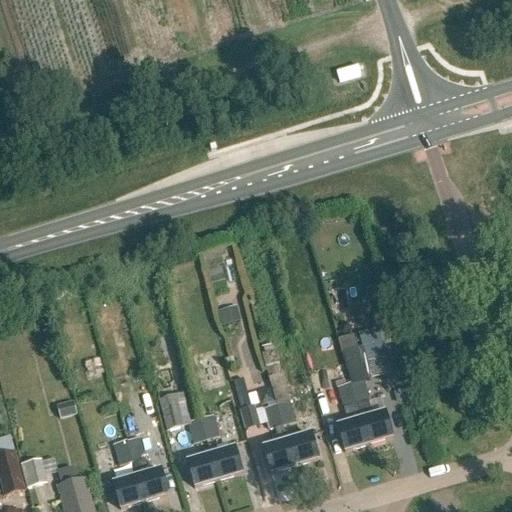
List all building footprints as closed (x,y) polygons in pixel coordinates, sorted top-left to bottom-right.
[(358,68),(336,75),(339,85),(361,79),(358,68)] [(295,274),(315,271),(313,255),(292,259),(295,274)] [(236,309),(219,313),(224,328),(240,323),(236,309)] [(342,324),(337,333),(346,338),(351,328),(342,324)] [(339,342),(343,355),(342,355),(351,387),(350,387),(368,448),(392,441),(385,416),(373,419),(369,405),(363,383),(371,381),(362,350),(358,351),(355,338),(339,342)] [(275,408),(281,431),(296,426),(274,344),(263,347),(265,354),(261,355),(275,408)] [(234,384),(242,412),(240,412),(245,432),(260,428),(255,408),(251,410),(243,381),(234,384)] [(368,448),(350,387),(336,391),(342,413),(344,412),(348,427),(337,430),(345,455),(368,448)] [(393,394),(396,405),(410,402),(407,391),(393,394)] [(60,422),(76,417),(70,396),(54,401),(60,422)] [(192,449),(206,444),(200,423),(190,426),(182,397),(159,403),(167,433),(186,428),(192,449)] [(269,435),(281,431),(275,408),(262,413),(269,435)] [(200,423),(206,444),(219,441),(213,419),(200,423)] [(310,438),(287,444),(294,470),(318,463),(310,438)] [(139,440),(127,444),(133,466),(145,463),(139,440)] [(133,466),(127,444),(112,448),(118,470),(133,466)] [(271,477),(294,470),(287,444),(263,451),(271,477)] [(234,452),(210,459),(218,484),(242,477),(234,452)] [(25,493),(14,454),(0,458),(0,480),(5,499),(25,493)] [(194,491),(218,484),(210,459),(187,465),(194,491)] [(26,492),(47,487),(41,463),(21,468),(26,492)] [(160,473),(149,476),(145,463),(133,466),(137,480),(144,506),(168,499),(160,473)] [(57,474),(61,487),(64,500),(60,501),(63,511),(93,511),(84,481),(77,483),(73,470),(57,474)] [(120,511),(121,511),(144,506),(137,480),(113,487),(120,511)]
